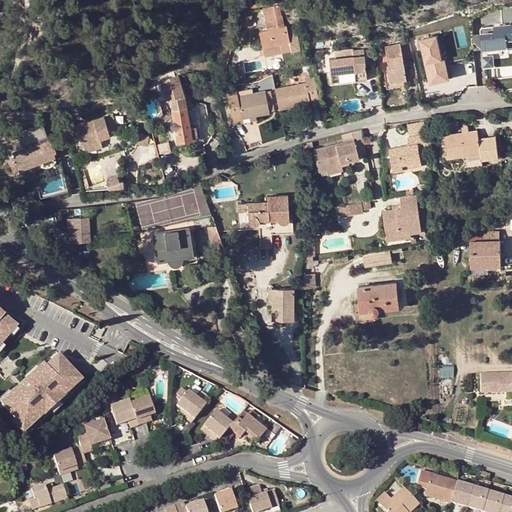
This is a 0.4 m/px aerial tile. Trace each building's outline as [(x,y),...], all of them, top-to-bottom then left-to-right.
[(251,2),(243,4),(237,24),(248,27),(251,15),(249,14),(252,9),(261,7),(261,3),(251,5),(251,2)] [(266,30),(258,32),(261,48),(263,55),(263,57),(290,51),(290,52),(299,50),(296,33),(287,34),(285,26),(283,26),(278,5),(261,9),(266,30)] [(480,33),(481,48),(507,46),(507,49),(511,48),(511,5),(499,7),(501,25),(480,27),(479,29),(480,33)] [(429,82),(457,76),(452,54),(442,56),(437,33),(419,36),(429,82)] [(472,34),(473,49),(481,48),(480,33),(472,34)] [(411,51),(410,43),(383,47),(386,62),(387,67),(386,68),(388,84),(405,81),(403,66),(398,66),(397,60),(402,59),(412,57),(411,51)] [(329,59),(330,66),(364,62),(363,50),(352,51),(352,49),(334,51),(334,58),(329,59)] [(492,55),(482,56),(483,66),(493,65),(492,55)] [(364,62),(330,66),(331,82),(366,78),(364,62)] [(180,74),(161,80),(167,101),(170,99),(177,141),(201,137),(196,107),(190,107),(188,95),(186,95),(180,74)] [(271,91),(276,111),(291,107),(291,105),(306,102),(305,100),(319,97),(315,76),(300,79),(300,76),(290,78),(291,86),(271,91)] [(243,127),(241,122),(269,114),(269,111),(273,110),(268,95),(263,97),(263,94),(235,101),(233,96),(224,99),(233,129),(243,127)] [(291,107),(291,108),(320,102),(319,97),(313,99),(305,100),(306,102),(291,105),(291,107)] [(114,120),(79,129),(86,155),(102,151),(101,144),(112,141),(111,137),(118,134),(114,120)] [(20,145),(45,138),(41,123),(16,130),(20,145)] [(64,125),(67,134),(75,131),(72,123),(64,125)] [(318,172),(325,170),(341,166),(349,164),(348,161),(358,158),(356,153),(365,150),(362,134),(361,127),(350,130),(351,136),(352,139),(312,149),(318,172)] [(468,133),(462,134),(444,136),(447,158),(463,155),(465,168),(482,166),(481,160),(499,158),(496,137),(479,139),(478,132),(468,133)] [(136,134),(134,145),(146,147),(148,136),(136,134)] [(393,171),(403,169),(402,165),(420,162),(418,148),(418,145),(431,143),(431,134),(407,138),(408,146),(389,149),(393,171)] [(53,154),(49,142),(48,139),(12,152),(13,155),(11,156),(15,168),(17,167),(19,170),(41,162),(42,166),(45,167),(48,166),(49,166),(52,164),(54,161),(51,158),(54,157),(53,154)] [(300,144),(302,150),(312,148),(310,141),(300,144)] [(341,166),(325,170),(326,174),(341,170),(341,166)] [(105,179),(108,188),(123,188),(122,181),(118,181),(116,176),(105,179)] [(269,220),(270,233),(292,232),(291,213),(288,214),(287,194),(272,195),(273,197),(266,198),(266,201),(246,203),(247,211),(247,219),(248,223),(250,224),(251,225),(253,226),(255,225),(257,224),(259,222),(259,221),(259,220),(259,219),(259,218),(275,217),(275,220),(269,220)] [(399,209),(392,209),(382,211),(385,233),(398,231),(399,235),(411,233),(421,232),(415,194),(398,198),(399,204),(399,209)] [(370,201),(361,202),(362,210),(372,209),(370,201)] [(361,202),(335,206),(337,217),(363,214),(362,210),(361,202)] [(238,212),(247,211),(246,203),(237,204),(238,212)] [(98,216),(82,218),(85,244),(102,242),(98,216)] [(217,231),(212,216),(197,219),(199,228),(206,226),(209,241),(220,239),(217,231)] [(188,227),(153,233),(157,260),(167,258),(169,261),(170,263),(172,264),(176,264),(178,262),(180,260),(181,256),(192,254),(188,227)] [(398,231),(385,233),(386,240),(411,236),(411,233),(399,235),(398,231)] [(498,232),(481,232),(480,240),(471,241),(471,265),(500,266),(500,240),(499,240),(498,232)] [(305,237),(305,261),(312,261),(311,255),(314,256),(313,237),(305,237)] [(389,248),(369,251),(361,253),(364,267),(392,262),(390,251),(389,248)] [(331,258),(332,263),(347,261),(346,255),(331,258)] [(302,263),(302,269),(312,268),(312,261),(302,263)] [(302,277),(303,289),(315,288),(314,273),(302,274),(302,277)] [(358,286),(359,301),(361,311),(368,311),(369,313),(371,315),(373,316),(375,316),(377,315),(379,314),(380,311),(381,309),(399,308),(396,282),(358,286)] [(271,288),(271,304),(271,320),(293,320),(292,288),(271,288)] [(361,311),(359,301),(354,302),(356,321),(375,320),(375,316),(373,316),(371,315),(369,313),(368,311),(361,311)] [(2,314),(0,312),(0,344),(15,327),(1,316),(2,314)] [(58,357),(56,354),(44,365),(47,368),(58,357)] [(47,368),(44,365),(2,404),(26,430),(43,415),(44,416),(64,398),(63,397),(80,381),(58,357),(47,368)] [(511,374),(479,375),(479,393),(511,394),(511,397),(511,374)] [(190,426),(205,407),(202,405),(190,395),(181,388),(176,395),(182,399),(175,408),(179,411),(186,416),(185,418),(183,421),(190,426)] [(190,395),(202,405),(206,399),(194,389),(190,395)] [(130,404),(138,427),(146,425),(144,419),(150,417),(155,416),(149,399),(130,404)] [(130,430),(138,427),(130,404),(130,401),(110,408),(116,427),(127,423),(129,428),(130,430)] [(245,408),(241,413),(250,419),(253,414),(245,408)] [(209,440),(215,446),(228,430),(232,425),(215,412),(202,428),(212,436),(209,440)] [(250,419),(241,413),(232,425),(228,430),(239,439),(243,435),(263,450),(273,438),(250,419)] [(85,434),(77,436),(81,449),(83,455),(92,451),(91,448),(110,442),(104,423),(83,430),(85,434)] [(199,432),(209,440),(212,436),(202,428),(199,432)] [(243,435),(240,438),(248,445),(252,442),(243,435)] [(52,459),(57,469),(60,478),(71,474),(70,470),(76,468),(86,464),(83,455),(81,449),(52,459)] [(448,502),(454,481),(428,473),(422,496),(448,503),(448,502)] [(470,485),(454,481),(448,502),(464,506),(470,485)] [(486,490),(470,485),(464,506),(480,511),(486,490)] [(31,511),(35,511),(68,501),(63,487),(53,489),(52,486),(46,489),(45,487),(31,492),(34,499),(28,501),(31,511)] [(244,492),(250,511),(265,511),(271,510),(270,506),(278,504),(274,493),(268,494),(262,496),(262,493),(261,491),(256,488),(244,492)] [(408,511),(417,504),(402,488),(389,499),(388,498),(379,506),(385,511),(408,511)] [(484,511),(496,511),(501,495),(486,490),(480,511),(484,511)] [(231,493),(215,498),(219,511),(232,511),(237,510),(231,493)] [(374,500),(379,506),(388,498),(383,493),(374,500)] [(511,511),(511,497),(501,495),(496,511),(511,511)] [(187,511),(206,511),(204,503),(186,508),(187,511)]
